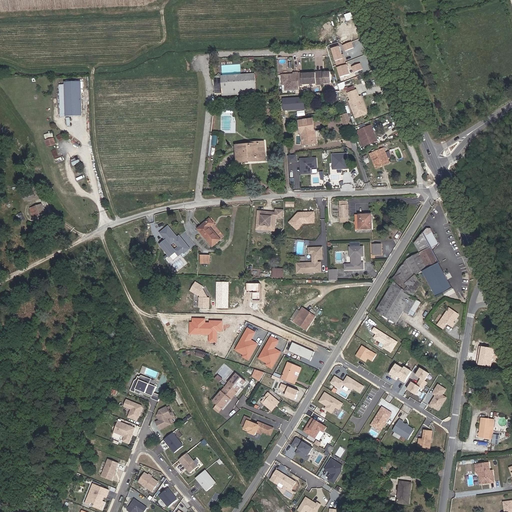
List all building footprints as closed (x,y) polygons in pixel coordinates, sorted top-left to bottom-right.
[(389,14),(386,5),(381,7),(384,16),(389,14)] [(354,47),(351,41),(343,44),(346,50),(354,47)] [(350,73),(347,64),(346,64),(344,57),(343,58),(339,46),(332,48),(341,76),(350,73)] [(363,68),(360,62),(352,66),(354,72),(363,68)] [(292,73),(282,74),(283,84),(285,84),(289,84),(290,89),(300,88),(299,85),(303,85),(303,84),(317,83),(317,84),(325,83),(325,82),(332,81),(331,71),(324,71),(324,70),(316,71),(316,72),(302,73),(302,72),(298,72),(294,72),(294,73),(294,74),(293,74),(292,73)] [(223,81),(224,92),(236,91),(236,93),(257,92),(256,79),(241,80),(241,74),(227,75),(226,76),(227,81),(223,81)] [(66,81),(66,85),(66,116),(82,116),(82,82),(75,82),(66,81)] [(352,99),(350,99),(356,114),(363,112),(365,108),(363,102),(364,102),(362,95),(360,95),(357,88),(349,92),(352,99)] [(308,109),(307,98),(285,99),(285,110),(308,109)] [(363,112),(356,114),(356,116),(368,111),(364,102),(363,102),(365,108),(363,112)] [(347,114),(341,116),(345,129),(352,127),(347,114)] [(312,142),(311,132),(314,131),(311,117),(299,119),(303,143),(312,142)] [(360,129),(366,143),(376,139),(371,125),(360,129)] [(55,133),(48,135),(51,135),(54,147),(55,150),(56,151),(57,151),(58,156),(62,155),(55,133)] [(51,135),(48,135),(41,137),(44,148),(51,145),(53,152),(56,151),(55,150),(54,147),(51,135)] [(236,144),(238,163),(249,162),(248,159),(263,158),(261,142),(236,144)] [(248,159),(249,162),(266,160),(265,142),(261,142),(263,158),(248,159)] [(373,155),(385,150),(384,147),(372,152),(373,155)] [(385,150),(373,155),(377,166),(390,161),(385,150)] [(348,168),(347,154),(333,154),(333,163),(337,162),(337,169),(348,168)] [(317,167),(317,158),(301,159),(302,174),(311,173),(311,167),(317,167)] [(22,196),(24,201),(34,196),(32,192),(22,196)] [(41,205),(32,208),(33,211),(32,212),(34,217),(44,213),(41,205)] [(291,222),(294,222),(295,205),(289,205),(288,220),(286,220),(286,225),(291,225),(291,222)] [(349,205),(341,206),(341,217),(349,217),(349,205)] [(270,223),(274,223),(275,214),(283,215),(284,208),(276,207),(276,210),(258,207),(257,221),(261,221),(260,226),(270,227),(270,223)] [(370,213),(357,213),(357,228),(373,227),(373,222),(370,222),(370,213)] [(210,227),(215,223),(210,219),(200,228),(200,229),(199,230),(213,246),(221,239),(210,227)] [(311,220),(300,219),(299,230),(310,231),(311,220)] [(416,308),(420,302),(414,297),(423,284),(419,275),(431,268),(433,272),(431,274),(435,282),(449,274),(434,250),(440,243),(431,229),(428,228),(415,243),(420,253),(407,261),(392,280),(395,283),(393,285),(377,312),(397,324),(405,311),(410,313),(414,307),(416,308)] [(161,242),(169,244),(172,230),(164,229),(161,242)] [(382,243),(374,243),(375,253),(383,253),(382,243)] [(348,267),(365,267),(365,264),(363,264),(363,261),(362,261),(362,254),(363,254),(363,245),(351,245),(351,254),(353,254),(353,262),(347,262),(348,267)] [(322,271),(322,261),(319,261),(319,258),(324,258),(324,246),(310,246),(310,252),(314,252),(314,261),(298,262),(298,272),(322,271)] [(338,268),(330,268),(330,278),(338,278),(338,268)] [(203,289),(195,283),(190,291),(193,293),(197,296),(198,295),(200,299),(198,299),(197,309),(207,310),(208,300),(206,299),(202,290),(203,289)] [(306,316),(308,312),(302,308),(299,311),(306,316)] [(459,315),(450,308),(439,324),(445,328),(448,323),(454,326),(457,323),(455,321),(459,315)] [(292,320),(299,312),(297,310),(291,319),(292,320)] [(299,311),(299,312),(292,320),(305,329),(314,316),(308,312),(306,316),(299,311)] [(224,330),(221,340),(231,343),(235,330),(234,329),(235,324),(221,320),(218,329),(224,330)] [(253,340),(257,331),(248,327),(236,350),(244,354),(243,356),(250,360),(259,343),(253,340)] [(390,355),(397,344),(374,330),(371,334),(376,336),(373,340),(384,347),(382,350),(390,355)] [(272,335),(259,359),(274,367),(282,351),(276,348),(280,340),(272,335)] [(372,364),(376,357),(362,348),(356,358),(365,364),(367,361),(372,364)] [(199,349),(197,355),(205,359),(208,353),(199,349)] [(234,352),(228,349),(226,357),(232,359),(234,352)] [(283,379),(292,382),(299,366),(290,362),(282,378),(283,379)] [(398,379),(403,370),(395,366),(389,376),(393,378),(392,380),(396,382),(398,379)] [(404,385),(411,373),(404,369),(403,370),(398,379),(400,380),(402,381),(401,382),(404,385)] [(261,381),(266,373),(257,370),(254,376),(261,381)] [(424,382),(429,375),(420,370),(415,377),(420,380),(418,384),(424,387),(426,384),(424,382)] [(130,378),(126,388),(131,390),(132,387),(153,395),(154,392),(158,384),(156,383),(155,385),(150,383),(138,378),(139,375),(134,373),(133,376),(130,378)] [(142,374),(139,375),(138,378),(150,383),(152,378),(142,374)] [(234,395),(235,396),(242,388),(241,388),(242,386),(243,386),(246,382),(237,374),(214,402),(223,410),(227,406),(226,405),(227,404),(228,404),(232,400),(231,399),(234,395)] [(275,376),(274,375),(271,384),(280,387),(283,379),(282,378),(280,378),(275,376)] [(364,388),(348,378),(344,384),(335,378),(331,385),(340,390),(343,386),(352,392),(353,390),(360,395),(364,388)] [(415,397),(420,389),(422,391),(424,387),(418,384),(416,387),(411,384),(407,391),(415,397)] [(440,408),(445,399),(441,397),(445,391),(437,386),(432,395),(435,397),(433,399),(434,400),(433,401),(432,400),(429,406),(434,410),(437,406),(440,408)] [(131,390),(136,392),(137,390),(152,396),(152,398),(159,400),(161,395),(154,392),(153,395),(132,387),(131,390)] [(262,400),(263,401),(261,404),(271,411),(279,402),(269,394),(264,399),(263,398),(262,400)] [(340,412),(343,406),(325,395),(320,403),(326,407),(326,406),(328,407),(327,408),(325,411),(332,415),(336,409),(340,412)] [(391,403),(399,407),(402,402),(394,398),(391,403)] [(132,408),(129,416),(139,420),(142,412),(141,412),(141,411),(142,410),(144,407),(143,405),(132,400),(129,407),(132,408)] [(387,422),(395,409),(385,403),(374,422),(379,425),(382,419),(387,422)] [(172,415),(167,406),(161,409),(158,414),(161,419),(159,420),(157,421),(160,429),(172,423),(169,417),(172,415)] [(358,424),(349,417),(342,427),(352,433),(358,424)] [(494,419),(482,418),(479,438),(491,439),(494,419)] [(259,427),(258,426),(250,423),(251,421),(245,419),(242,427),(246,428),(245,431),(250,433),(250,434),(257,437),(258,433),(263,435),(264,433),(271,435),(274,429),(260,424),(259,427)] [(324,433),(327,429),(313,419),(310,424),(311,424),(309,427),(308,427),(304,433),(316,440),(321,431),(324,433)] [(126,435),(124,440),(130,442),(133,434),(132,433),(133,431),(134,431),(136,427),(119,420),(115,431),(126,435)] [(407,442),(413,432),(407,428),(406,427),(402,424),(402,423),(399,421),(392,432),(407,442)] [(432,431),(425,430),(424,439),(420,438),(419,447),(430,448),(432,431)] [(165,438),(175,452),(184,445),(173,432),(165,438)] [(310,457),(314,449),(297,439),(292,447),(296,450),(297,447),(300,449),(297,455),(308,462),(311,458),(310,457)] [(399,440),(390,448),(394,450),(402,443),(399,440)] [(329,444),(325,450),(330,453),(334,446),(329,444)] [(188,452),(180,459),(191,472),(199,465),(188,452)] [(109,458),(102,475),(113,479),(115,472),(117,468),(119,463),(109,458)] [(342,472),(343,466),(332,459),(330,463),(331,463),(330,465),(329,464),(326,470),(333,474),(329,480),(335,484),(342,472)] [(490,474),(490,470),(489,463),(476,465),(476,471),(480,471),(480,474),(480,476),(481,484),(494,482),(493,474),(490,474)] [(206,469),(196,477),(207,490),(214,484),(210,480),(213,477),(206,469)] [(297,483),(290,479),(290,480),(288,479),(289,478),(278,471),(272,481),(279,485),(280,483),(292,491),(297,483)] [(145,472),(139,481),(153,490),(159,481),(152,476),(149,474),(145,472)] [(411,484),(400,482),(397,503),(408,505),(411,484)] [(90,493),(86,502),(90,504),(91,501),(96,503),(95,506),(103,509),(106,502),(103,500),(104,498),(103,498),(104,495),(105,496),(107,497),(110,489),(94,483),(92,488),(96,489),(94,494),(90,493)] [(169,487),(160,495),(169,506),(178,498),(169,487)] [(140,511),(144,511),(148,507),(135,498),(128,509),(131,511),(137,511),(139,510),(140,511)] [(308,511),(318,511),(322,506),(319,503),(318,505),(308,499),(299,511),(300,511),(307,511),(308,511)]
